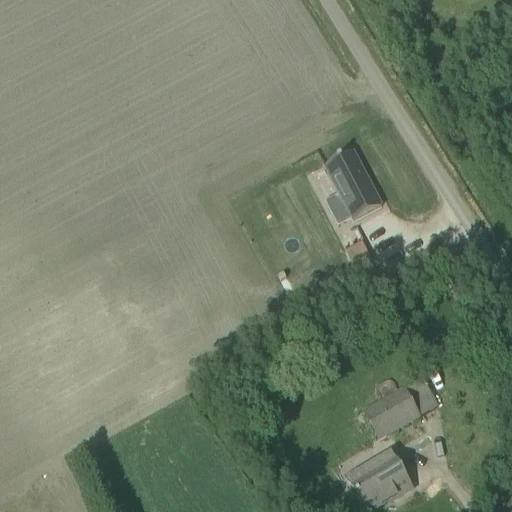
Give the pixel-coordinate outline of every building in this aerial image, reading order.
[(352,157),(325,174),(357,226),(385,210),(352,157)] [(328,284),(339,306),(391,278),(379,256),(328,284)] [(443,268),(438,284),(454,289),(458,273),(443,268)] [(363,415),(380,444),(419,422),(402,392),(363,415)] [(0,430),(13,432),(0,406),(0,430)] [(348,486),(356,499),(363,511),(374,511),(411,491),(389,454),(368,466),(371,473),(348,486)]
